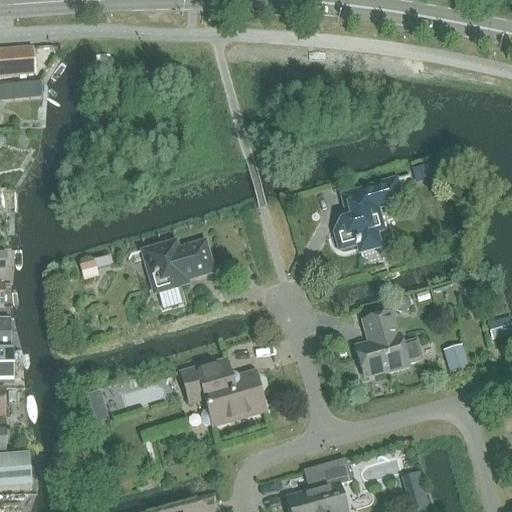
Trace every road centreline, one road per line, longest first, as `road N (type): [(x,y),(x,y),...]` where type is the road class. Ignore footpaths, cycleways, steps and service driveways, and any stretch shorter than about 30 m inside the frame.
road 1 (tertiary): [(511,36),(361,8),(228,0)]
road 2 (residential): [(326,439),(283,281)]
road 3 (residential): [(326,439),(461,401)]
road 4 (residential): [(244,511),(241,487),(254,464),(326,439)]
